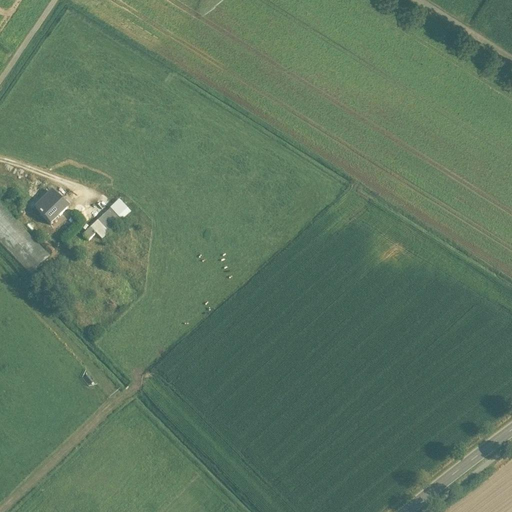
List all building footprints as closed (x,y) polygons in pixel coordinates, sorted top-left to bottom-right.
[(68,209),(53,193),(36,209),(41,214),(40,215),(42,217),(51,225),(68,209)] [(50,257),(0,204),(0,243),(31,276),(50,257)] [(111,209),(98,222),(103,227),(116,215),(111,209)] [(102,229),(96,223),(90,228),(96,234),(102,229)] [(90,228),(83,235),(89,241),(96,234),(90,228)] [(89,241),(83,235),(70,248),(126,307),(139,295),(89,241)]
